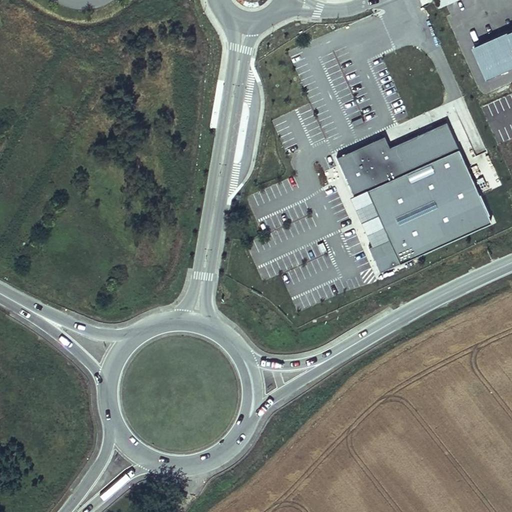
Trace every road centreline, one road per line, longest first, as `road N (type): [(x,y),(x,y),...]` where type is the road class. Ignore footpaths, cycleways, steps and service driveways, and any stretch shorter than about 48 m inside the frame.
road 1 (unclassified): [(230,10),(236,44),(195,279),(175,320)]
road 2 (unclassified): [(210,327),(208,280),(248,49),(261,19)]
road 3 (primary): [(362,339),(511,263)]
road 4 (primary): [(136,334),(97,329),(0,288)]
road 5 (primary): [(0,294),(107,379)]
road 6 (primary): [(250,412),(362,339)]
road 7 (primary): [(362,339),(302,363),(239,351)]
road 8 (primary): [(154,462),(201,463),(223,452),(250,412)]
